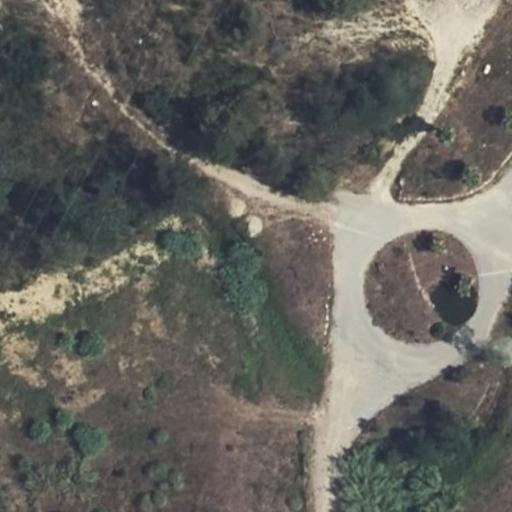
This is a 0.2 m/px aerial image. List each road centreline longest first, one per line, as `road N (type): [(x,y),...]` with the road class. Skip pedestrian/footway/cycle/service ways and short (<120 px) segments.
road 1 (track): [(366,232),(167,146),(98,72),(64,0)]
road 2 (unclassified): [(498,278),(468,222),(416,210),(366,232),(345,272),(353,324),(387,357)]
road 3 (track): [(387,357),(351,404),(333,477),(335,511)]
road 4 (unclassified): [(387,357),(438,362),(482,335),(498,278)]
